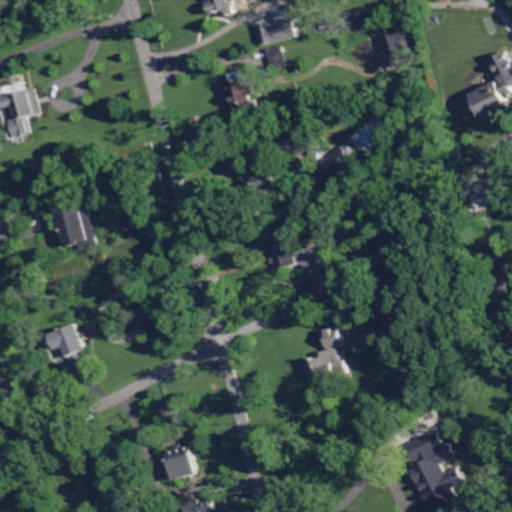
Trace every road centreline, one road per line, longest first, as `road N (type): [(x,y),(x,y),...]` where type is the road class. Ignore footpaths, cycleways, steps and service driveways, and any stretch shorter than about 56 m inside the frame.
road 1 (residential): [(0,459),(511,187)]
road 2 (residential): [(267,511),(134,0)]
